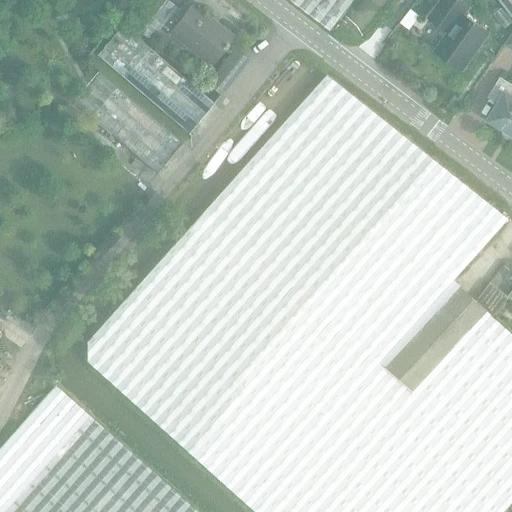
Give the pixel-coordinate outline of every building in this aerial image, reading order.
[(149,38),(175,6),(167,0),(155,0),(134,26),(149,38)] [(291,0),(332,31),(355,0),(291,0)] [(458,0),(442,0),(435,11),(445,19),(440,26),(449,32),(435,52),(462,70),(489,32),(463,14),(468,7),(458,0)] [(511,0),(499,0),(511,17),(511,0)] [(212,64),(233,37),(193,5),(186,15),(178,8),(159,32),(168,39),(172,34),(212,64)] [(420,17),(411,9),(400,23),(409,30),(420,17)] [(511,22),(511,21),(501,9),(494,15),(505,28),(511,22)] [(214,104),(121,26),(96,56),(189,133),(214,104)] [(226,96),(251,63),(235,51),(210,84),(226,96)] [(99,73),(73,102),(156,173),(181,143),(99,73)] [(511,334),(493,317),(487,312),(411,392),(385,368),(460,287),(453,280),(508,219),(429,158),(325,76),(218,196),(88,342),(87,361),(256,511),(500,511),(511,500),(511,334)] [(511,85),(500,78),(489,97),(499,103),(489,120),(506,130),(506,129),(511,132),(511,85)] [(479,297),(492,306),(503,291),(490,281),(479,297)] [(460,287),(385,368),(411,392),(487,312),(476,301),(460,287)] [(0,511),(196,511),(56,387),(0,450),(0,511)]
